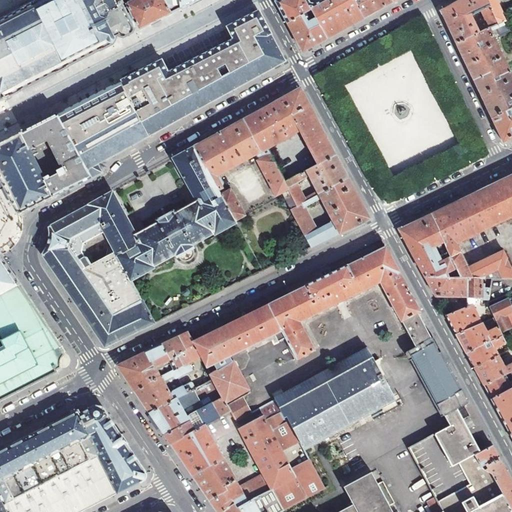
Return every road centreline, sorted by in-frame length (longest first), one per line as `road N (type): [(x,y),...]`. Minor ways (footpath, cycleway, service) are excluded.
road 1 (residential): [(94,363),(31,262),(37,225),(301,70)]
road 2 (residential): [(384,222),(94,363)]
road 3 (residential): [(384,222),(511,459)]
road 4 (residential): [(497,162),(423,3)]
road 5 (residential): [(301,70),(382,217)]
road 6 (residential): [(301,70),(423,3)]
road 7 (residential): [(172,483),(99,372)]
road 8 (residential): [(497,162),(382,217)]
